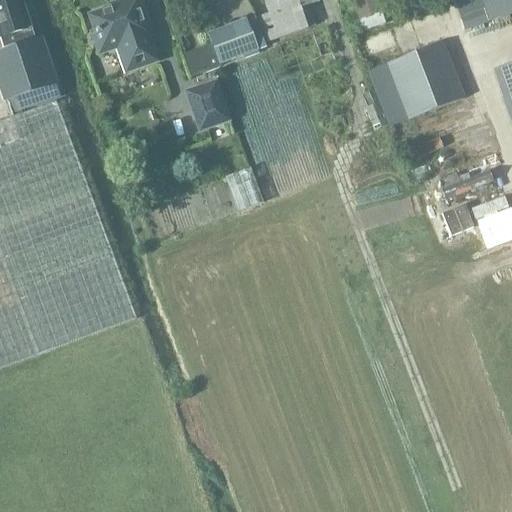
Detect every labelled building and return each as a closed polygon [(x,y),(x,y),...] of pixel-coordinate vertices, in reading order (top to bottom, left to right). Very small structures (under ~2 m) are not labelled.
[(0,39),(22,32),(24,36),(33,33),(24,7),(19,8),(15,0),(3,0),(0,1),(0,39)] [(93,35),(100,54),(102,53),(102,51),(117,46),(122,62),(127,60),(131,71),(156,62),(147,37),(151,36),(149,31),(150,30),(145,15),(144,16),(138,0),(132,0),(126,2),(125,3),(124,4),(124,5),(124,6),(91,18),(96,33),(93,35)] [(264,0),(269,14),(277,40),(308,30),(301,9),(318,3),(317,0),(264,0)] [(378,0),(351,0),(359,21),(383,13),(378,0)] [(454,0),(465,31),(511,14),(511,5),(510,0),(454,0)] [(247,21),(209,35),(221,68),(266,51),(263,43),(256,46),(247,21)] [(361,40),(367,58),(398,48),(391,30),(361,40)] [(0,53),(0,90),(4,103),(57,85),(42,40),(30,44),(5,52),(0,53)] [(369,73),(389,126),(390,128),(408,121),(408,122),(464,100),(443,44),(387,65),(387,66),(369,73)] [(230,90),(271,74),(267,62),(225,78),(230,90)] [(511,65),(495,71),(511,119),(511,65)] [(187,94),(200,132),(228,122),(215,84),(187,94)] [(0,370),(136,320),(57,105),(0,125),(0,370)] [(375,132),(387,127),(379,105),(366,110),(375,132)] [(227,181),(240,216),(264,207),(251,172),(227,181)] [(438,184),(445,204),(493,185),(489,174),(471,181),(469,176),(458,180),(456,177),(438,184)]
